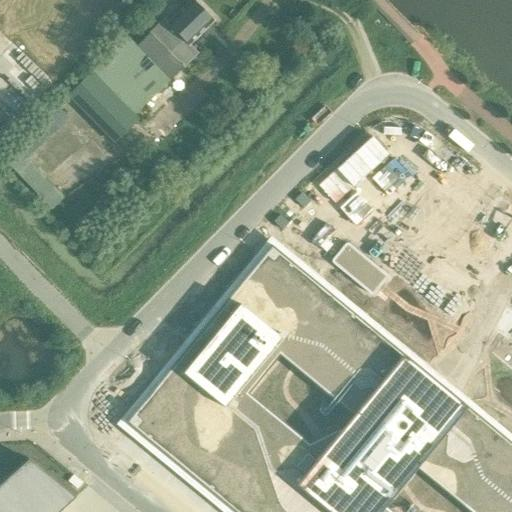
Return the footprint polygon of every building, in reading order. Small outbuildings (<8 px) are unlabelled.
[(161,24),(156,28),(165,37),(166,36),(174,44),(181,36),(191,45),(214,22),(192,0),(168,24),(172,28),(168,32),(161,24)] [(134,116),(136,113),(197,51),(191,45),(181,36),(174,44),(166,36),(165,37),(156,28),(136,46),(137,47),(100,82),(134,116)] [(90,73),(94,76),(100,82),(137,47),(136,46),(125,35),(124,34),(106,53),(107,53),(107,54),(90,73)] [(94,76),(71,99),(117,144),(139,121),(134,116),(100,82),(94,76)] [(68,122),(56,109),(3,162),(34,194),(46,182),(27,162),(68,122)] [(331,261),(331,262),(332,263),(332,264),(333,264),(369,294),(370,295),(371,295),(372,295),(373,295),(373,294),(374,294),(386,279),(387,278),(387,277),(387,276),(386,275),(349,244),(348,244),(347,244),(346,244),(345,244),(345,245),(344,245),(332,259),(332,260),(332,261),(331,261)] [(238,511),(511,511),(511,439),(475,410),(458,396),(449,394),(433,375),(274,247),(131,425),(238,511)] [(28,459),(0,484),(0,511),(58,511),(75,498),(28,459)]
